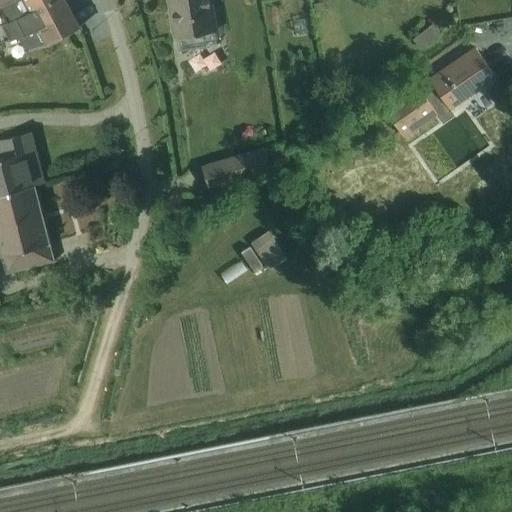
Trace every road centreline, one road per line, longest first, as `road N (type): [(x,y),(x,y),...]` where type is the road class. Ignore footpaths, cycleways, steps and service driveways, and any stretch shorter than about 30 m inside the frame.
road 1 (track): [(134,254),(85,414),(70,429),(0,447)]
road 2 (residential): [(106,0),(144,168),(134,254)]
